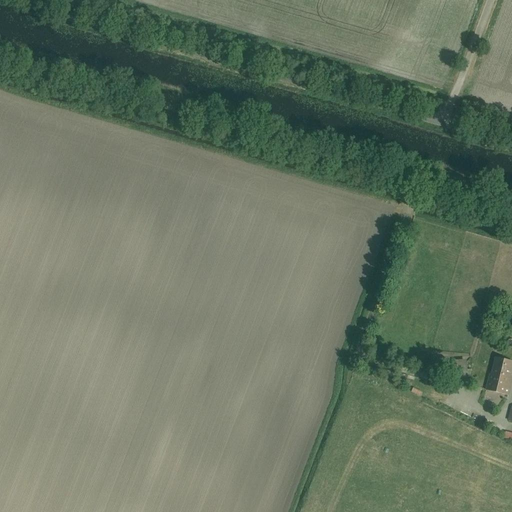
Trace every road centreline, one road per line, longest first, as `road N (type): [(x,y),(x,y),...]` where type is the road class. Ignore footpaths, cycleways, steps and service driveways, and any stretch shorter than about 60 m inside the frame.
road 1 (unclassified): [(18,0),(443,122)]
road 2 (unclassified): [(0,52),(418,182)]
road 3 (unclassified): [(418,182),(360,356),(446,384)]
road 4 (unclassified): [(443,122),(490,0)]
